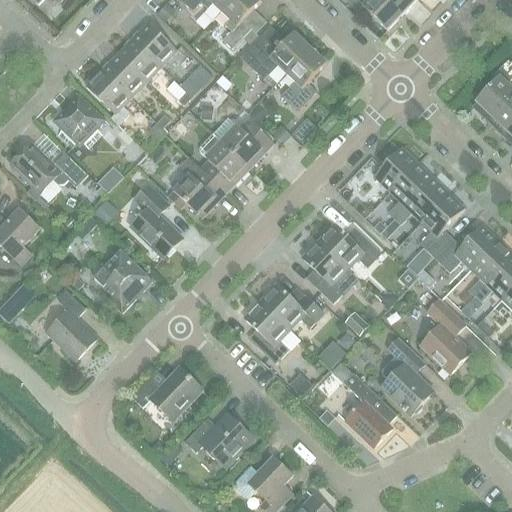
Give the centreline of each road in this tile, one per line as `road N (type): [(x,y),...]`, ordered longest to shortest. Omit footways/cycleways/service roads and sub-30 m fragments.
road 1 (tertiary): [(174,322),(400,90)]
road 2 (residential): [(353,494),(174,322)]
road 3 (residential): [(511,200),(400,90)]
road 4 (tertiary): [(76,427),(174,322)]
road 5 (tertiary): [(175,511),(76,427)]
road 6 (residential): [(400,90),(307,0)]
road 7 (residential): [(353,494),(470,441)]
road 8 (tertiary): [(400,90),(485,0)]
